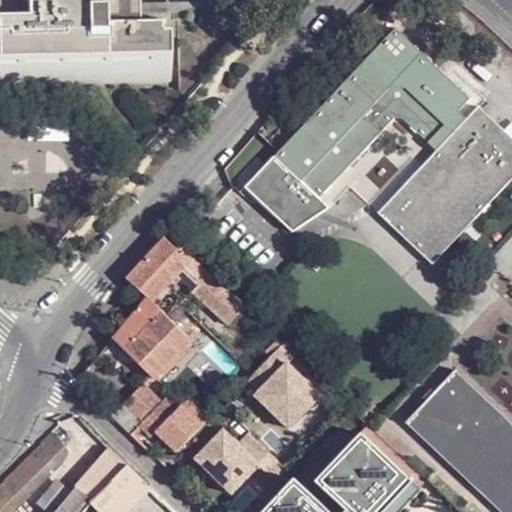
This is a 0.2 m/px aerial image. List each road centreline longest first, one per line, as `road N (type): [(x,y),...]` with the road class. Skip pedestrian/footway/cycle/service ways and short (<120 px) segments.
road 1 (residential): [(42,357),(74,295),(329,4)]
road 2 (residential): [(203,511),(42,357)]
